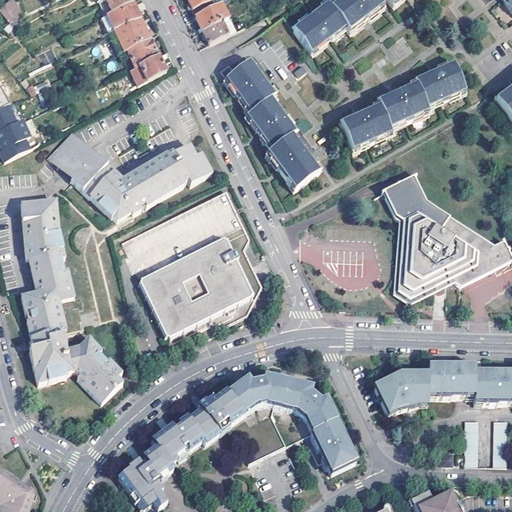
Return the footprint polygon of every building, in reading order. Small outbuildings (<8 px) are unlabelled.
[(0,13),(3,17),(9,25),(23,18),(15,2),(13,0),(10,0),(0,9),(0,13)] [(107,16),(132,5),(130,0),(107,0),(100,4),(98,4),(105,18),(107,16)] [(215,11),(209,0),(186,0),(196,20),(215,11)] [(276,0),(281,8),(287,5),(284,0),(276,0)] [(332,12),(347,32),(350,36),(363,26),(361,24),(365,21),(367,19),(369,21),(383,10),(374,0),(346,0),(345,1),(346,2),(338,8),(332,12)] [(384,0),(392,10),(399,5),(400,6),(408,0),(407,0),(384,0)] [(114,33),(140,20),(132,5),(107,16),(114,33)] [(322,14),(329,9),(327,5),(320,10),(322,14)] [(221,25),(228,22),(221,8),(215,11),(196,20),(203,34),(221,25)] [(347,32),(332,12),(329,9),(322,14),(315,20),(314,19),(308,23),(309,25),(295,35),(313,58),(327,47),(326,46),(328,43),(331,41),(332,43),(347,32)] [(385,13),(383,10),(369,21),(370,23),(385,13)] [(140,20),(114,33),(124,53),(127,52),(150,41),(140,20)] [(209,48),(228,38),(221,25),(203,34),(209,48)] [(364,28),(363,26),(350,36),(351,38),(364,28)] [(117,57),(124,53),(114,33),(107,36),(117,57)] [(127,52),(135,69),(158,58),(150,41),(127,52)] [(329,50),(327,47),(313,58),(315,61),(329,50)] [(137,88),(165,75),(158,58),(135,69),(129,72),(137,88)] [(236,76),(227,82),(225,83),(236,97),(238,96),(240,98),(242,101),(239,103),(251,118),(271,103),(273,101),(275,100),(270,93),(265,85),(265,84),(261,79),(260,79),(250,66),(236,76)] [(227,82),(236,76),(230,67),(221,74),(227,82)] [(295,74),(299,80),(307,75),(308,74),(304,68),(295,74)] [(418,92),(427,110),(434,107),(434,109),(447,104),(453,102),(453,101),(460,98),(459,96),(465,93),(455,69),(447,72),(438,76),(439,78),(436,79),(433,80),(432,78),(422,83),(416,86),(418,92)] [(236,97),(225,83),(224,85),(234,99),(236,97)] [(25,101),(27,106),(38,101),(33,89),(28,91),(31,98),(25,101)] [(428,114),(427,110),(418,92),(411,94),(402,98),(403,101),(400,102),(397,104),(396,101),(385,106),(378,109),(380,113),(389,133),(397,130),(397,131),(410,125),(411,126),(417,123),(417,122),(423,120),(422,118),(429,115),(428,114)] [(511,97),(511,95),(502,102),(496,106),(511,127),(511,97)] [(272,156),(293,140),(296,137),(287,124),(288,124),(283,117),(282,117),(274,107),(271,103),(251,118),(247,121),(257,135),(259,134),(261,136),(263,139),(261,140),(272,156)] [(389,133),(380,113),(364,120),(366,123),(362,124),(359,125),(358,123),(349,128),(342,131),(353,156),(360,153),(361,155),(374,149),(374,150),(380,147),(379,146),(386,144),(385,141),(391,138),(391,137),(389,133)] [(28,141),(21,124),(0,134),(0,153),(0,154),(0,153),(0,161),(2,166),(28,153),(23,143),(28,141)] [(74,137),(49,163),(71,183),(80,174),(78,171),(94,156),(74,137)] [(293,140),(272,156),(269,158),(279,172),(281,171),(283,174),(286,177),(284,179),(292,190),(295,188),(299,193),(319,180),(314,173),(316,172),(309,161),(304,154),(296,144),(293,140)] [(129,214),(131,216),(132,216),(133,217),(138,214),(137,213),(144,209),(145,211),(183,190),(183,189),(187,186),(188,188),(210,176),(200,157),(195,159),(189,149),(167,160),(166,159),(129,181),(131,184),(126,187),(94,156),(78,171),(80,174),(71,183),(89,200),(89,199),(110,220),(112,219),(117,224),(126,219),(124,217),(129,214)] [(393,296),(407,307),(439,291),(453,284),(460,290),(511,265),(511,263),(503,245),(493,250),(425,204),(413,178),(381,193),(395,221),(398,222),(393,296)] [(243,254),(245,251),(249,244),(225,194),(121,245),(139,282),(138,287),(164,341),(167,341),(173,353),(246,319),(261,290),(243,254)] [(79,380),(104,406),(125,386),(119,380),(124,376),(112,362),(108,365),(100,357),(104,354),(92,341),(82,350),(69,353),(64,335),(68,334),(60,305),(75,301),(68,274),(63,275),(60,263),(64,262),(53,206),(17,211),(24,260),(27,260),(37,295),(21,300),(26,318),(30,317),(32,323),(27,324),(31,340),(33,347),(30,348),(32,354),(30,355),(35,373),(36,373),(39,387),(49,385),(50,386),(69,380),(68,377),(74,375),(73,374),(78,373),(82,378),(79,380)] [(426,370),(425,377),(425,379),(426,400),(426,402),(456,403),(472,403),(472,401),(472,376),(472,374),(472,370),(472,368),(446,368),(436,368),(430,368),(426,368),(426,370)] [(511,375),(477,374),(472,374),(472,376),(472,401),(472,403),(471,405),(471,407),(511,408),(511,375)] [(426,407),(426,402),(426,400),(425,379),(425,377),(397,376),(371,389),(381,412),(385,421),(396,416),(405,415),(408,414),(416,412),(426,411),(426,407)] [(279,409),(286,381),(263,379),(261,380),(261,385),(253,387),(253,389),(249,390),(245,383),(242,385),(238,387),(236,385),(223,395),(239,419),(253,410),(263,408),(278,410),(279,409)] [(287,379),(286,381),(279,409),(292,414),(303,421),(310,435),(335,423),(324,400),(318,402),(313,397),(310,399),(308,396),(309,389),(306,387),(301,386),(301,384),(287,379)] [(200,415),(186,425),(204,450),(217,440),(214,435),(223,428),(225,430),(228,428),(239,419),(223,395),(211,404),(209,401),(202,406),(197,410),(200,415)] [(299,440),(307,436),(310,435),(303,421),(292,414),(279,409),(278,410),(263,408),(253,410),(239,419),(228,428),(247,466),(299,440)] [(175,427),(178,430),(171,434),(168,437),(166,438),(164,435),(157,440),(156,438),(149,443),(155,452),(170,474),(178,468),(177,467),(185,461),(184,459),(188,456),(190,460),(204,450),(186,425),(184,421),(175,427)] [(335,423),(310,435),(307,436),(316,451),(320,450),(323,457),(321,458),(329,476),(354,464),(347,448),(349,448),(346,442),(343,437),(342,438),(335,423)] [(463,456),(463,469),(477,469),(478,424),(464,423),(463,456)] [(493,424),(492,470),(506,470),(507,424),(493,424)] [(226,433),(225,430),(223,428),(214,435),(217,440),(226,433)] [(138,468),(136,465),(135,464),(127,470),(128,471),(117,479),(131,498),(133,497),(137,503),(135,505),(140,511),(144,508),(145,509),(151,505),(156,511),(165,505),(158,495),(161,493),(155,485),(157,483),(156,482),(162,477),(163,479),(170,474),(155,452),(142,461),(143,464),(141,466),(138,468)] [(440,456),(440,469),(452,470),(452,457),(440,456)] [(0,511),(27,511),(30,506),(30,504),(30,502),(28,500),(26,498),(25,497),(16,490),(13,488),(1,478),(0,476),(0,511)] [(1,478),(13,488),(15,486),(3,476),(1,478)] [(458,511),(457,507),(456,507),(455,508),(449,495),(430,503),(426,495),(414,501),(413,499),(408,502),(407,504),(410,511),(412,510),(412,511),(458,511)]
